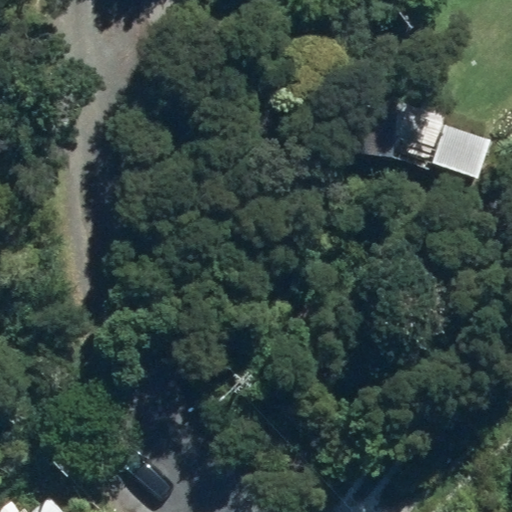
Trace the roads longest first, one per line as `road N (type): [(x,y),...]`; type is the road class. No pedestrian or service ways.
road 1 (unknown): [(79,0),(103,272),(125,416)]
road 2 (residential): [(125,416),(219,511)]
road 3 (track): [(125,416),(0,432)]
